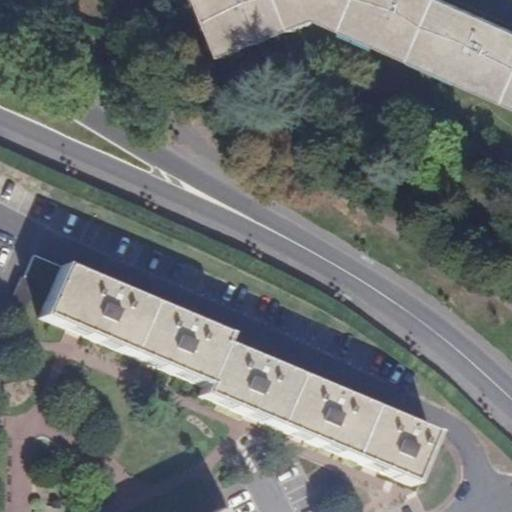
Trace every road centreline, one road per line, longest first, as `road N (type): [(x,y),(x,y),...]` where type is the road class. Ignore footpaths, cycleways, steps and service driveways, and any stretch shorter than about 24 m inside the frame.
road 1 (tertiary): [(511,391),(366,275),(0,60)]
road 2 (tertiary): [(0,121),(239,228),(351,288),(511,419)]
